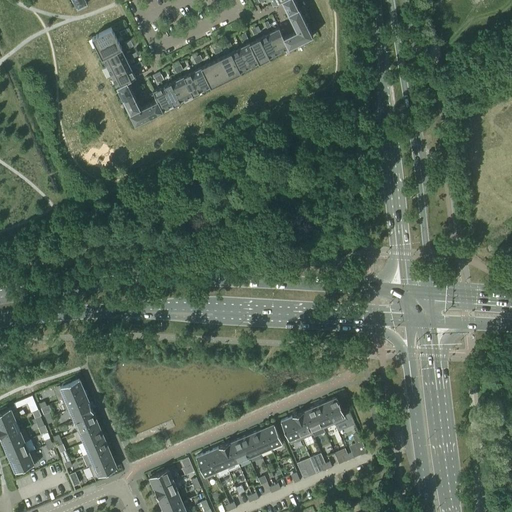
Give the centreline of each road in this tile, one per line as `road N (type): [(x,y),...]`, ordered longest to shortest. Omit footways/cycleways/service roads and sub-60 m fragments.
road 1 (primary): [(0,321),(182,309),(406,319)]
road 2 (primary): [(403,292),(175,279),(0,297)]
road 3 (secondary): [(428,293),(388,0)]
road 4 (secondary): [(376,0),(403,292)]
road 5 (secondary): [(406,319),(428,511)]
road 6 (secondary): [(457,511),(431,321)]
